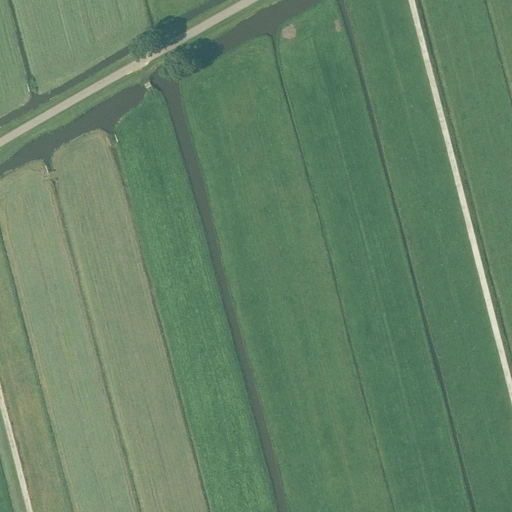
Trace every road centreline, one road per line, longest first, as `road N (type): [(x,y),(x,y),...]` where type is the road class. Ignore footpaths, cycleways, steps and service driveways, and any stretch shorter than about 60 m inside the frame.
road 1 (track): [(511,394),(410,0)]
road 2 (unclassified): [(248,0),(0,142)]
